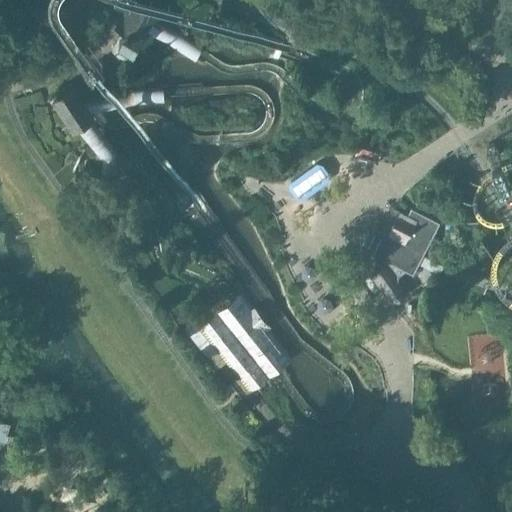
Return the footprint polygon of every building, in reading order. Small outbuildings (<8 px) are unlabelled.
[(130,27),(140,34),(144,28),(155,10),(138,0),(128,0),(116,19),(124,24),(130,27)] [(142,42),(132,59),(145,66),(154,49),(142,42)] [(61,107),(70,121),(91,107),(88,102),(70,74),(48,88),(51,93),(44,97),(53,112),(61,107)] [(297,203),(331,180),(317,158),(282,181),(297,203)] [(395,299),(409,289),(399,274),(406,270),(415,274),(421,264),(422,261),(425,255),(440,226),(410,208),(407,215),(399,210),(387,234),(396,238),(390,250),(382,266),(368,276),(378,290),(385,285),(395,299)] [(360,254),(382,266),(390,250),(396,238),(387,234),(373,227),(367,241),(360,254)] [(223,309),(211,318),(261,381),(294,355),(245,292),(242,294),(239,297),(236,298),(235,300),(229,304),(226,307),(223,309)] [(506,386),(504,365),(491,366),(493,387),(506,386)] [(0,418),(0,437),(3,438),(4,435),(8,436),(10,421),(0,418)]
